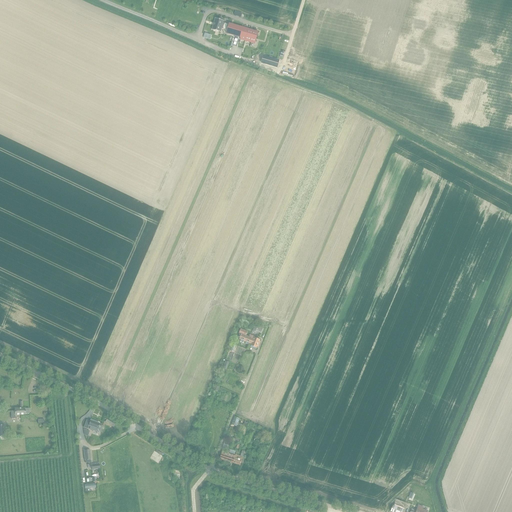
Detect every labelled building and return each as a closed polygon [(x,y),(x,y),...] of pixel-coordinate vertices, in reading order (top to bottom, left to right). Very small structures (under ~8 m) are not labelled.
[(215,18),(212,30),(220,32),(221,28),(227,30),(226,33),(241,37),(243,27),(229,23),(229,24),(223,23),(224,21),(215,18)] [(241,37),(240,39),(245,41),(248,29),(243,27),(241,37)] [(248,29),(245,41),(250,42),(253,30),(248,29)] [(253,30),(250,42),(255,43),(258,32),(253,30)] [(280,66),(282,58),(266,53),(264,61),(280,66)] [(256,331),(257,331),(261,333),(264,327),(254,323),(251,331),(255,333),(256,331)] [(239,333),(241,334),(239,339),(251,344),(251,345),(257,348),(260,339),(254,337),(255,336),(250,335),(249,337),(246,335),(247,332),(240,329),(239,333)] [(11,411),(11,419),(15,418),(15,415),(25,414),(29,414),(29,408),(25,408),(23,408),(22,401),(20,401),(20,408),(14,408),(14,411),(11,411)] [(86,420),(83,427),(87,429),(88,426),(90,426),(89,429),(100,433),(102,426),(98,425),(99,423),(90,420),(90,421),(86,420)] [(247,426),(246,428),(251,431),(254,425),(245,422),(244,425),(247,426)] [(220,459),(233,463),(236,455),(222,451),(220,459)] [(240,465),(243,457),(244,453),(241,452),(240,456),(236,455),(233,463),(240,465)] [(372,483),(370,488),(365,499),(391,510),(390,511),(391,511),(402,511),(406,503),(395,499),(397,493),(372,483)]
